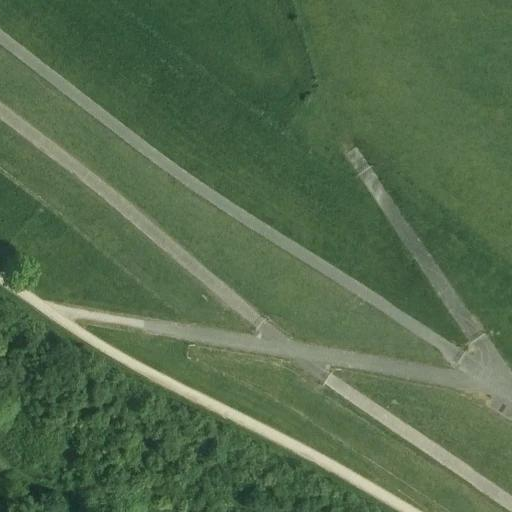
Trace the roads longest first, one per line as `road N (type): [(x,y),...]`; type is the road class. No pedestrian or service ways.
road 1 (track): [(0,117),(326,375),(511,507)]
road 2 (track): [(511,388),(186,175),(0,31)]
road 3 (track): [(511,376),(361,165),(329,98),(303,0)]
